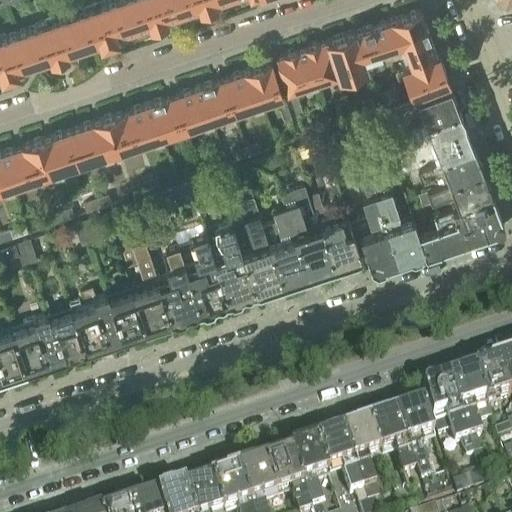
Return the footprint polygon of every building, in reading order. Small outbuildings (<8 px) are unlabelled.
[(99,42),(108,39),(94,0),(88,0),(89,4),(70,10),(81,44),(98,38),(99,42)] [(115,32),(131,27),(122,0),(101,0),(94,0),(108,39),(116,36),(115,32)] [(122,0),(131,27),(147,21),(149,25),(157,22),(149,0),(122,0)] [(164,16),(181,10),(177,0),(149,0),(157,22),(166,19),(164,16)] [(177,0),(181,10),(197,5),(198,8),(207,5),(205,0),(177,0)] [(355,28),(364,55),(379,50),(377,47),(401,39),(409,59),(434,49),(418,6),(355,28)] [(81,44),(70,10),(50,17),(49,13),(44,15),(57,56),(66,53),(65,49),(81,44)] [(57,56),(44,15),(38,17),(39,20),(20,27),(31,60),(47,55),(49,59),(57,56)] [(31,60),(20,27),(2,33),(0,29),(0,49),(8,73),(17,70),(16,66),(31,60)] [(326,36),(338,71),(364,63),(362,55),(364,55),(355,28),(353,29),(353,27),(326,36)] [(331,73),(338,71),(326,36),(300,45),(312,80),(316,78),(315,76),(330,70),(331,73)] [(308,81),(312,80),(300,45),(274,53),(286,88),(291,86),(290,84),(307,78),(308,81)] [(435,50),(434,49),(409,59),(399,63),(410,91),(447,77),(437,49),(435,50)] [(269,59),(244,68),(256,104),(259,103),(258,101),(276,95),(277,97),(281,96),(269,59)] [(244,68),(219,76),(231,113),(238,111),(236,108),(247,104),(248,107),(256,104),(244,68)] [(219,76),(194,84),(206,121),(209,120),(208,117),(226,111),(227,115),(231,113),(219,76)] [(169,93),(182,130),(188,128),(187,124),(199,120),(200,123),(206,121),(194,84),(169,93)] [(418,100),(425,120),(459,107),(458,105),(453,98),(448,84),(393,104),(399,119),(418,112),(414,102),(418,100)] [(399,97),(395,87),(381,93),(385,103),(399,97)] [(169,93),(145,101),(157,137),(159,136),(158,134),(176,128),(178,131),(182,130),(169,93)] [(303,112),(297,93),(289,96),(295,115),(303,112)] [(376,105),(372,96),(349,104),(352,114),(376,105)] [(120,108),(132,146),(133,146),(137,144),(136,141),(149,137),(150,140),(157,137),(145,101),(121,109),(121,108),(120,108)] [(290,121),(283,102),(278,104),(284,123),(290,121)] [(438,156),(471,143),(466,130),(465,121),(460,116),(459,113),(459,107),(425,120),(433,143),(431,143),(426,135),(408,141),(408,142),(403,144),(404,146),(393,150),(397,160),(413,154),(435,146),(438,154),(438,156)] [(128,147),(132,146),(120,108),(95,116),(107,153),(110,152),(110,150),(127,144),(128,147)] [(390,117),(387,108),(377,112),(380,121),(390,117)] [(349,110),(337,114),(340,124),(352,120),(349,110)] [(70,125),(83,162),(88,160),(87,157),(99,153),(100,155),(107,153),(95,116),(70,125)] [(325,129),(321,119),(300,126),(304,136),(325,129)] [(78,164),(83,162),(70,125),(46,133),(58,169),(59,168),(59,167),(77,161),(78,164)] [(362,158),(351,126),(340,129),(350,162),(362,158)] [(20,141),(21,143),(33,179),(38,177),(36,174),(49,170),(49,172),(58,169),(46,133),(20,141)] [(261,151),(257,141),(245,146),(248,155),(261,151)] [(481,166),(472,143),(471,142),(471,143),(438,156),(438,154),(407,165),(412,176),(442,166),(447,179),(481,166)] [(27,181),(33,179),(21,143),(0,149),(0,161),(9,187),(11,186),(10,182),(26,177),(27,181)] [(235,160),(248,155),(245,146),(232,150),(235,160)] [(267,154),(271,166),(279,163),(276,152),(267,154)] [(267,154),(242,163),(244,171),(245,167),(250,165),(254,165),(262,171),(267,173),(273,171),(271,166),(267,154)] [(204,160),(193,164),(197,174),(208,170),(204,160)] [(0,187),(1,189),(9,187),(0,161),(0,187)] [(247,180),(244,171),(242,163),(227,168),(232,181),(241,178),(247,180)] [(186,178),(197,174),(193,164),(183,167),(186,178)] [(452,192),(456,202),(490,190),(481,166),(447,179),(448,180),(417,190),(421,202),(452,192)] [(375,167),(368,170),(397,259),(409,255),(412,256),(420,254),(421,251),(424,252),(417,229),(412,216),(401,220),(390,190),(383,192),(375,167)] [(365,213),(347,218),(353,236),(358,234),(364,252),(368,264),(376,268),(383,265),(384,263),(397,259),(368,170),(358,173),(366,198),(360,200),(365,213)] [(218,182),(215,172),(180,184),(183,193),(218,182)] [(159,186),(156,177),(144,181),(147,190),(159,186)] [(144,181),(132,185),(135,194),(147,190),(144,181)] [(135,194),(132,185),(120,189),(124,198),(135,194)] [(469,236),(497,226),(501,219),(490,190),(456,202),(469,236)] [(165,204),(161,192),(148,196),(151,208),(165,204)] [(318,192),(311,194),(317,212),(323,210),(318,192)] [(111,203),(107,193),(95,197),(98,207),(111,203)] [(240,251),(252,288),(253,288),(254,289),(257,288),(261,290),(266,288),(267,284),(281,280),(263,224),(253,196),(242,200),(248,217),(241,219),(250,248),(240,251)] [(285,205),(307,271),(319,267),(323,269),(329,267),(330,264),(333,263),(319,220),(311,196),(299,200),(309,228),(297,232),(295,228),(305,225),(297,201),(285,205)] [(98,207),(95,197),(83,202),(86,211),(98,207)] [(180,210),(176,197),(164,200),(169,214),(180,210)] [(135,210),(132,201),(110,209),(112,217),(135,210)] [(417,229),(424,252),(469,236),(456,202),(432,211),(436,222),(417,229)] [(263,224),(281,280),(284,279),(288,281),(294,279),(296,275),(307,271),(285,205),(274,209),(277,219),(263,224)] [(70,206),(58,210),(61,220),(74,216),(70,206)] [(61,220),(58,210),(45,214),(49,224),(61,220)] [(36,229),(49,224),(45,214),(33,219),(36,229)] [(319,220),(333,263),(344,259),(348,260),(354,259),(355,255),(359,254),(353,236),(347,218),(346,216),(332,221),(331,216),(319,220)] [(96,240),(88,217),(81,220),(89,242),(96,240)] [(89,242),(81,220),(73,222),(81,245),(89,242)] [(213,255),(227,297),(229,296),(232,298),(240,295),(241,292),(252,288),(240,251),(231,223),(222,226),(221,235),(227,243),(223,244),(225,251),(213,255)] [(0,241),(12,237),(8,227),(0,229),(0,241)] [(213,301),(227,297),(213,255),(205,231),(189,235),(195,255),(192,256),(194,261),(185,264),(200,308),(204,307),(211,304),(213,301)] [(155,273),(143,236),(130,240),(120,243),(127,265),(137,262),(144,284),(132,289),(144,326),(147,325),(149,327),(156,324),(158,322),(170,318),(169,316),(155,273)] [(29,237),(14,243),(18,254),(25,273),(32,271),(29,262),(37,259),(29,237)] [(0,260),(18,254),(14,243),(0,247),(0,260)] [(166,269),(155,273),(169,316),(174,315),(176,316),(183,314),(185,311),(200,308),(185,264),(183,264),(177,245),(164,249),(169,263),(165,265),(166,269)] [(70,310),(83,347),(88,345),(90,346),(97,344),(98,342),(108,338),(102,318),(112,314),(107,297),(109,296),(111,296),(109,291),(96,295),(93,286),(81,290),(86,304),(70,310)] [(144,326),(132,289),(111,296),(109,296),(107,297),(112,314),(102,318),(108,338),(131,330),(134,332),(141,329),(142,327),(144,326)] [(41,337),(48,359),(82,350),(83,347),(70,310),(51,316),(49,311),(45,312),(47,316),(45,317),(51,334),(41,337)] [(47,316),(45,312),(35,315),(37,321),(10,330),(23,367),(27,365),(29,367),(37,364),(38,362),(48,359),(41,337),(51,334),(45,317),(47,316)] [(0,374),(12,370),(15,372),(22,369),(23,367),(10,330),(0,333),(0,374)] [(487,406),(511,397),(507,383),(511,380),(511,356),(474,370),(475,371),(485,402),(487,406)] [(472,372),(470,371),(463,373),(462,375),(447,380),(473,454),(474,453),(480,476),(488,473),(476,436),(483,434),(479,423),(491,419),(485,402),(475,371),(472,372)] [(473,454),(447,380),(424,387),(423,388),(422,390),(422,391),(427,403),(432,420),(438,436),(450,431),(454,444),(461,442),(466,456),(473,454)] [(433,436),(422,405),(419,406),(416,405),(410,407),(408,410),(394,414),(425,504),(451,495),(447,482),(429,488),(422,470),(429,468),(420,442),(433,436)] [(372,422),(368,423),(379,455),(393,451),(401,477),(408,475),(412,487),(412,486),(419,506),(425,504),(394,414),(383,418),(379,417),(373,419),(372,422)] [(511,418),(507,421),(508,425),(495,430),(498,439),(511,433),(511,418)] [(366,459),(379,455),(368,423),(366,424),(363,422),(357,424),(356,427),(343,432),(369,511),(378,511),(370,487),(375,485),(366,459)] [(316,442),(315,442),(326,473),(327,472),(340,469),(349,495),(355,492),(361,511),(369,511),(343,432),(329,436),(326,435),(320,437),(318,440),(316,440),(316,442)] [(329,478),(327,472),(326,473),(315,442),(313,443),(310,441),(305,442),(303,446),(289,451),(290,453),(309,511),(325,511),(324,505),(316,482),(329,478)] [(511,448),(503,452),(508,462),(511,460),(511,448)] [(309,511),(290,453),(263,462),(275,496),(290,491),(296,511),(309,511)] [(266,511),(263,500),(275,496),(263,462),(262,463),(261,460),(250,464),(251,467),(237,471),(250,511),(266,511)] [(483,485),(478,469),(451,478),(456,493),(483,485)] [(213,479),(210,480),(220,511),(229,511),(235,510),(235,511),(250,511),(237,471),(224,475),(223,472),(212,477),(213,479)] [(220,511),(210,480),(185,489),(184,489),(191,511),(220,511)] [(191,511),(184,489),(185,489),(184,486),(156,495),(157,497),(161,511),(191,511)] [(498,507),(490,488),(483,491),(491,510),(498,507)] [(138,503),(126,507),(127,511),(157,511),(153,498),(150,499),(148,495),(137,498),(138,503)] [(440,504),(443,511),(456,511),(455,511),(452,511),(450,511),(446,501),(440,504)]
